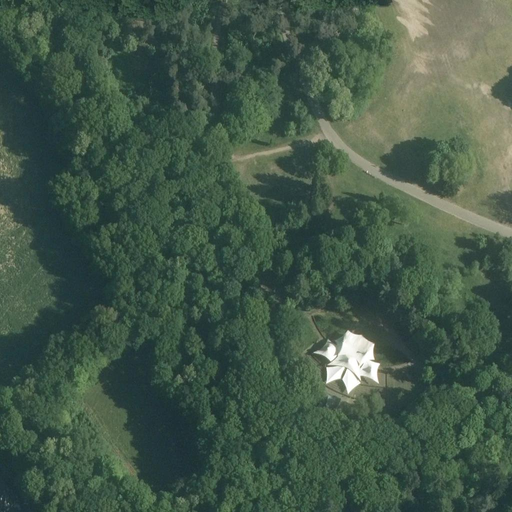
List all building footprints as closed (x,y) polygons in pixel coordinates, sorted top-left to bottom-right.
[(386,411),(387,374),(324,346),(312,354),(290,365),(303,380),(325,394),(341,402),(386,411)] [(469,364),(470,364),(466,348),(465,349),(466,349),(452,353),(452,352),(451,352),(455,368),(455,367),(469,364)] [(334,417),(341,402),(325,394),(318,409),(317,411),(316,413),(332,421),(333,418),(334,418),(334,417)] [(327,431),(328,429),(329,427),(329,426),(313,418),(313,419),(312,421),(311,423),(318,428),(327,431)] [(7,490),(0,496),(0,511),(6,511),(18,502),(7,490)]
